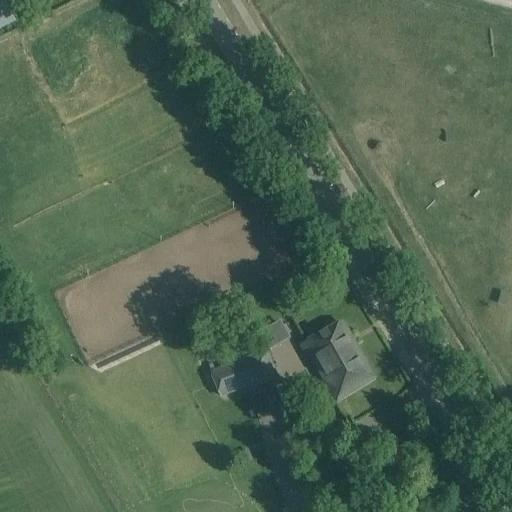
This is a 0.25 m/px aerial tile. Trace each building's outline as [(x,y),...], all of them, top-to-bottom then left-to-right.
[(0,0),(0,28),(16,21),(5,0),(0,0)] [(509,311),(511,298),(504,297),(501,309),(509,311)] [(334,402),(356,389),(373,379),(342,323),(305,344),(326,382),(323,384),(334,402)] [(266,374),(274,370),(267,351),(211,373),(221,398),(268,379),(266,374)] [(328,501),(352,495),(372,490),(368,473),(324,483),(328,501)]
